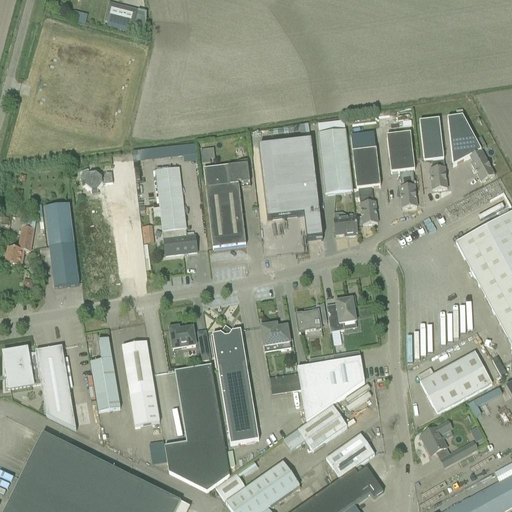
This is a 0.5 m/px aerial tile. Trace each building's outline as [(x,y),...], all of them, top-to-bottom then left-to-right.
[(63,5),(59,19),(90,27),(94,13),(63,5)] [(133,31),(137,14),(109,6),(104,24),(133,31)] [(468,160),(473,158),(481,153),(462,119),(447,121),(453,169),(468,160)] [(424,165),(434,164),(443,162),(439,122),(419,124),(424,165)] [(318,137),(323,188),(325,198),(352,195),(345,133),(318,137)] [(410,136),(386,139),(390,176),(399,175),(400,183),(401,190),(399,190),(402,211),(417,210),(415,200),(412,173),(414,173),(410,136)] [(310,143),(258,149),(267,222),(303,218),(306,242),(315,241),(321,241),(321,242),(322,242),(310,143)] [(195,147),(134,151),(135,163),(183,159),(183,164),(196,163),(195,147)] [(200,152),(202,166),(210,165),(208,151),(200,152)] [(372,198),(371,190),(380,189),(376,152),(352,155),(356,192),(358,192),(361,218),(362,228),(377,226),(376,216),(375,205),(369,205),(368,198),(372,198)] [(471,166),(481,185),(494,178),(481,153),(473,158),(468,160),(471,166)] [(228,169),(203,172),(212,251),(245,247),(244,237),(238,186),(237,186),(237,185),(241,184),(242,190),(241,190),(250,189),(247,163),(247,162),(246,162),(244,162),(242,162),(241,163),(239,163),(238,164),(236,164),(235,165),(235,166),(236,166),(236,168),(228,169)] [(443,162),(434,164),(435,171),(429,172),(432,193),(447,192),(443,162)] [(186,239),(178,170),(154,173),(160,217),(165,259),(183,256),(183,258),(187,257),(187,256),(197,255),(195,238),(186,239)] [(80,175),(80,176),(82,175),(82,176),(81,176),(81,177),(80,179),(80,182),(81,182),(81,181),(82,181),(82,182),(81,183),(82,189),(85,189),(91,193),(91,196),(98,196),(97,192),(102,187),(105,186),(113,186),(112,175),(108,175),(106,176),(105,176),(104,177),(104,178),(103,180),(101,180),(95,175),(94,172),(88,173),(89,175),(87,175),(87,173),(88,173),(88,172),(87,172),(85,172),(83,173),(82,174),(80,175)] [(104,203),(79,206),(87,276),(139,270),(130,190),(103,193),(104,203)] [(44,210),(54,290),(78,287),(69,207),(44,210)] [(341,215),(333,216),(335,239),(348,237),(349,240),(355,240),(355,236),(357,236),(355,220),(351,217),(346,217),(341,215)] [(511,215),(456,246),(511,350),(511,215)] [(5,266),(21,269),(23,253),(30,254),(33,233),(22,231),(18,252),(8,250),(5,266)] [(355,319),(353,310),(355,310),(353,299),(342,301),(342,303),(335,304),(337,318),(328,320),(329,326),(330,335),(344,333),(343,327),(356,325),(355,319)] [(304,317),(295,318),(298,337),(306,336),(321,333),(320,328),(327,327),(323,306),(317,309),(311,311),(304,313),(304,317)] [(260,330),(262,339),(264,356),(291,351),(287,329),(277,331),(276,327),(260,330)] [(195,348),(192,331),(179,333),(178,330),(169,332),(172,347),(172,352),(182,351),(195,348)] [(246,368),(248,368),(242,333),(233,334),(229,331),(228,332),(223,333),(222,333),(219,336),(210,338),(212,348),(216,373),(218,373),(230,448),(258,443),(246,368)] [(90,365),(91,375),(98,415),(120,412),(110,351),(108,341),(97,343),(101,363),(90,365)] [(146,345),(121,349),(130,400),(134,429),(159,425),(154,396),(146,345)] [(210,362),(207,345),(199,347),(202,364),(210,362)] [(71,406),(62,350),(35,354),(35,356),(27,357),(26,354),(4,357),(4,376),(7,376),(8,381),(5,381),(5,393),(40,387),(46,419),(97,443),(90,402),(71,406)] [(348,363),(346,356),(333,358),(334,365),(348,363)] [(419,385),(437,417),(492,387),(474,356),(419,385)] [(334,365),(333,358),(320,360),(321,367),(334,365)] [(492,362),(501,379),(506,376),(497,359),(492,362)] [(334,365),(321,367),(297,371),(298,376),(300,393),(306,426),(323,414),(364,385),(360,361),(348,363),(334,365)] [(168,475),(206,494),(229,478),(211,369),(175,375),(186,446),(165,449),(168,475)] [(173,374),(168,375),(171,396),(177,395),(173,374)] [(298,376),(269,381),(272,398),(300,393),(298,376)] [(498,391),(466,405),(473,420),(480,417),(476,408),(500,397),(498,391)] [(347,430),(332,409),(283,444),(290,454),(305,444),(312,454),(347,430)] [(426,450),(431,459),(446,451),(439,438),(451,431),(447,425),(420,439),(421,440),(422,439),(427,449),(426,450)] [(177,511),(181,505),(42,436),(4,511),(177,511)] [(325,461),(340,482),(360,468),(374,458),(360,437),(325,461)] [(477,452),(473,445),(462,451),(449,458),(453,465),(466,458),(477,452)] [(253,464),(236,476),(238,480),(243,477),(245,480),(258,471),(253,464)] [(226,505),(230,511),(265,511),(299,489),(283,465),(226,505)] [(340,482),(296,511),(357,511),(354,508),(370,497),(373,501),(374,501),(383,495),(366,471),(363,473),(360,468),(340,482)] [(216,493),(224,504),(244,490),(236,478),(216,493)] [(504,511),(511,508),(511,478),(450,511),(504,511)]
